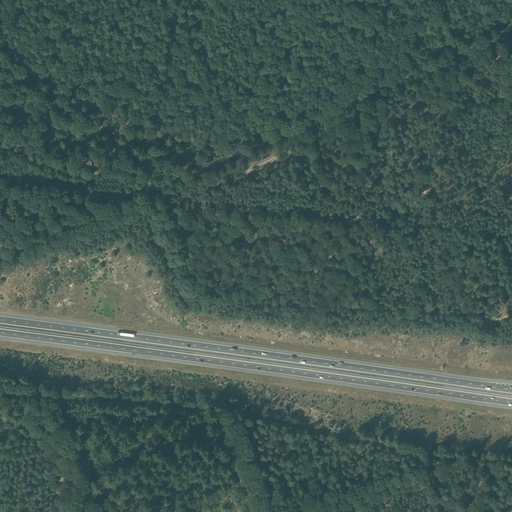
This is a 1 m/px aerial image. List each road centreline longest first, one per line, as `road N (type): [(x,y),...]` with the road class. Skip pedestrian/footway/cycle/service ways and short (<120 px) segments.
road 1 (track): [(180,0),(149,181),(163,200),(172,204),(332,132),(400,114),(468,315),(479,323),(511,315)]
road 2 (track): [(0,260),(474,47),(511,17)]
road 3 (track): [(511,461),(433,456),(244,411),(0,390)]
road 4 (motorway): [(511,390),(0,319)]
road 5 (motorway): [(0,333),(511,403)]
road 6 (track): [(38,394),(81,511)]
